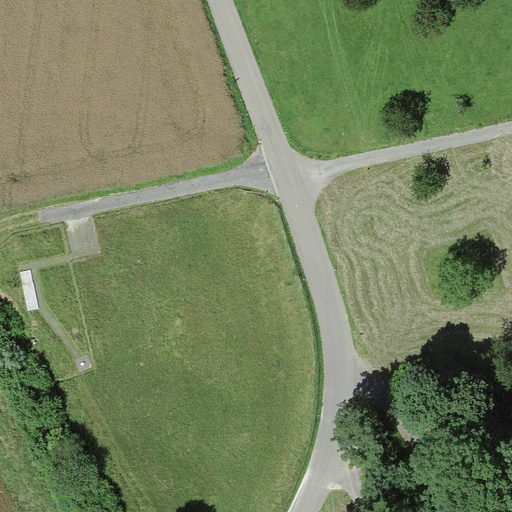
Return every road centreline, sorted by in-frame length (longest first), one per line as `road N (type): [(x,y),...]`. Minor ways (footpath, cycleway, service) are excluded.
road 1 (tertiary): [(288,180),(336,333),(340,409),(303,511)]
road 2 (track): [(282,163),(43,213)]
road 3 (track): [(288,180),(511,126)]
road 4 (track): [(336,333),(427,462),(476,511)]
road 5 (tertiary): [(288,180),(219,0)]
